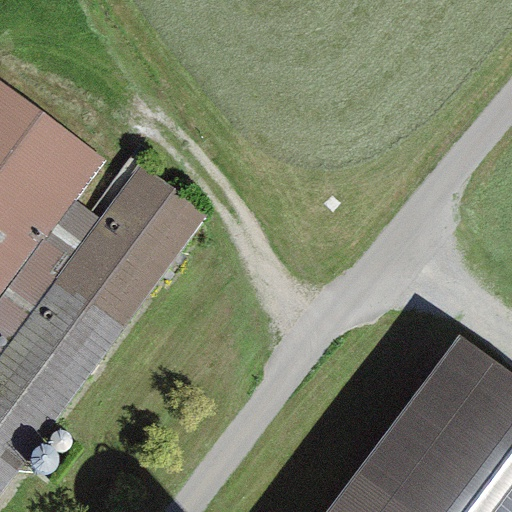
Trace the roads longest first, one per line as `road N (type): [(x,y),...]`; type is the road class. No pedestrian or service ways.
road 1 (residential): [(187,511),(511,109)]
road 2 (track): [(37,10),(205,176),(271,281),(295,376)]
